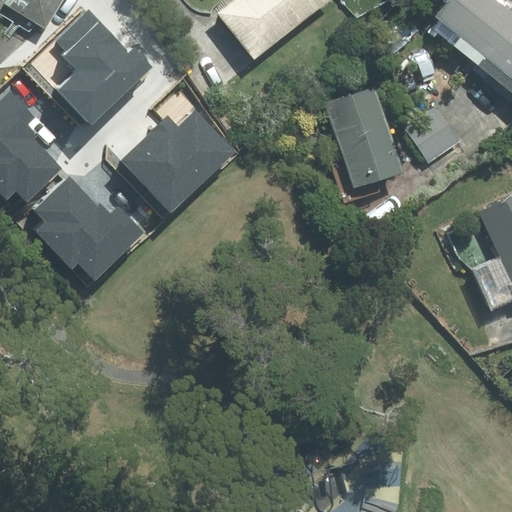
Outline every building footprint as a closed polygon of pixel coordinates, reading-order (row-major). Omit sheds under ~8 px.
[(0,0),(2,1),(44,26),(59,0),(0,0)] [(234,0),(218,13),(254,58),(326,0),(234,0)] [(511,90),(511,13),(495,0),(451,0),(438,17),(443,21),(436,30),(511,90)] [(58,88),(92,124),(153,67),(135,48),(129,54),(88,11),(56,41),(66,52),(63,55),(78,71),(58,88)] [(375,87),(326,103),(337,138),(326,141),(345,201),(378,190),(375,179),(401,171),(375,87)] [(0,191),(7,199),(16,190),(27,201),(62,168),(35,139),(38,136),(27,124),(34,118),(10,92),(0,101),(0,191)] [(436,107),(405,128),(427,160),(458,140),(436,107)] [(168,116),(120,160),(170,213),(235,152),(196,111),(178,127),(168,116)] [(105,214),(69,176),(33,210),(45,223),(37,230),(72,268),(79,262),(94,278),(144,232),(117,204),(105,214)] [(511,195),(478,212),(499,255),(472,268),(492,310),(511,300),(511,195)]
